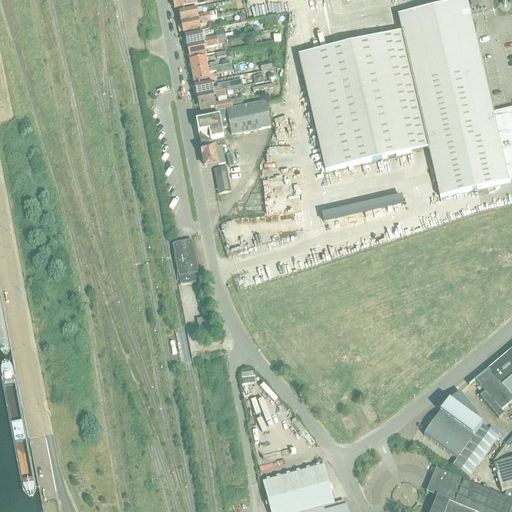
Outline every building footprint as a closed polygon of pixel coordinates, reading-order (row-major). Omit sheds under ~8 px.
[(172,0),(174,10),(197,6),(195,0),(172,0)] [(243,0),(236,2),(238,13),(245,11),(243,0)] [(429,149),(440,199),(511,182),(511,109),(493,114),(492,107),(475,34),(476,34),(476,23),(473,24),(471,16),(470,17),(467,3),(465,2),(400,16),(399,19),(402,33),(393,35),(310,54),(299,57),(325,173),(429,149)] [(179,13),(181,24),(210,18),(217,17),(216,12),(198,16),(196,9),(179,13)] [(210,18),(181,24),(183,35),(201,32),(199,24),(211,22),(210,18)] [(277,18),(265,20),(266,25),(266,30),(278,27),(277,18)] [(186,43),(187,48),(224,40),(226,40),(225,35),(208,39),(208,41),(205,41),(204,33),(185,37),(185,38),(184,38),(185,43),(186,43)] [(224,40),(187,48),(188,52),(187,53),(188,58),(190,58),(190,59),(206,56),(204,47),(206,46),(206,48),(225,44),(224,40)] [(191,68),(192,73),(218,68),(217,63),(209,65),(210,66),(208,67),(206,59),(190,62),(190,63),(189,63),(190,68),(191,68)] [(218,68),(192,73),(193,77),(192,77),(193,83),(194,83),(194,84),(210,81),(209,74),(216,73),(216,76),(232,73),(231,65),(218,68)] [(196,93),(197,97),(224,92),(235,90),(234,84),(217,87),(215,89),(215,91),(213,91),(211,83),(195,87),(195,88),(193,88),(194,92),(196,93)] [(272,84),(252,88),(253,93),(269,90),(271,99),(266,100),(266,103),(276,101),(272,84)] [(200,109),(202,116),(244,108),(242,100),(216,105),(214,97),(216,97),(216,98),(225,96),(224,92),(197,97),(198,102),(196,104),(197,107),(199,107),(199,109),(200,109)] [(196,122),(199,138),(212,145),(215,147),(218,167),(226,165),(222,147),(226,147),(224,140),(222,130),(229,128),(231,136),(271,129),(266,104),(244,108),(202,116),(202,121),(196,122)] [(212,145),(199,138),(205,170),(218,167),(215,147),(212,145)] [(214,171),(219,196),(231,193),(226,169),(214,171)] [(192,241),(173,245),(181,286),(200,282),(192,241)] [(197,320),(199,334),(209,332),(207,318),(197,320)] [(485,393),(481,396),(480,398),(498,419),(503,415),(501,412),(511,402),(511,350),(475,382),(485,393)] [(450,402),(441,414),(429,430),(424,436),(458,461),(453,468),(469,479),(499,439),(482,427),(482,426),(450,402)] [(502,493),(506,492),(511,490),(511,458),(501,462),(494,466),(502,493)] [(269,506),(270,511),(308,511),(334,505),(330,490),(333,489),(332,486),(329,486),(324,467),(320,468),(319,466),(316,467),(317,469),(310,471),(309,468),(306,469),(307,472),(300,474),(299,471),(296,472),(297,474),(290,476),(289,474),(286,475),(287,477),(280,479),(279,477),(276,477),(277,480),(270,482),(269,479),(266,480),(267,483),(263,484),(268,503),(266,504),(267,507),(269,506)] [(511,511),(511,490),(506,492),(504,497),(439,471),(430,492),(439,496),(438,498),(440,499),(435,511),(511,511)] [(347,511),(346,508),(344,502),(334,505),(308,511),(347,511)]
